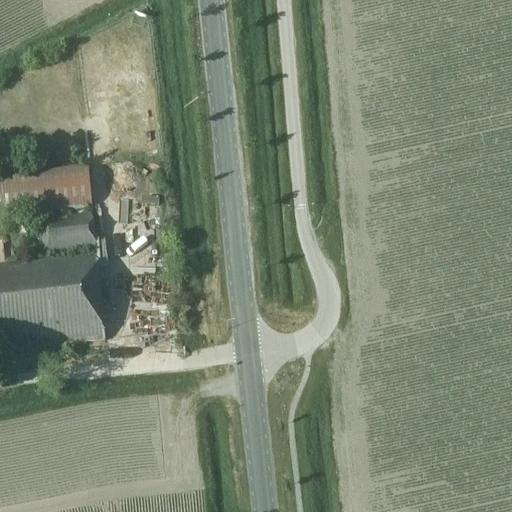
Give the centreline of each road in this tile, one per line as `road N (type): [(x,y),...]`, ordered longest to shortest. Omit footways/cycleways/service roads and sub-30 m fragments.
road 1 (tertiary): [(246,353),(304,342),(321,329),(328,304),(302,224),(284,0)]
road 2 (secondary): [(246,353),(211,0)]
road 3 (residential): [(0,382),(184,360)]
road 4 (secondary): [(263,511),(246,353)]
